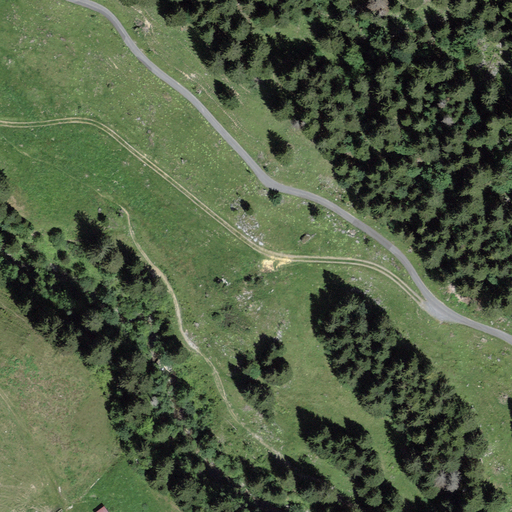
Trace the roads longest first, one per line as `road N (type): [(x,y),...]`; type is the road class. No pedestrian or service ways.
road 1 (unclassified): [(64,0),(106,16),(131,54),(203,114),(270,187),(303,194),(368,231),(396,252),(440,308),(511,342)]
road 2 (track): [(0,122),(91,120),(265,252),(371,263),(425,306),(440,308)]
road 3 (track): [(69,511),(0,390)]
